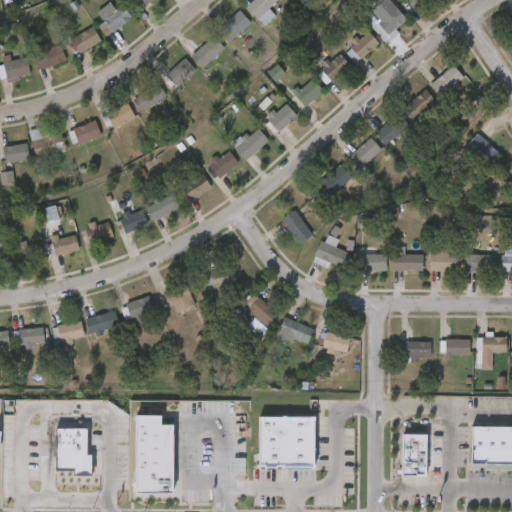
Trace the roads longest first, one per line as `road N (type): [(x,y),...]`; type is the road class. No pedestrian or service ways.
road 1 (residential): [(500,0),(432,43),(237,212),(164,257),(76,287),(0,299)]
road 2 (residential): [(511,306),(325,300),(283,272),(237,212)]
road 3 (residential): [(205,0),(117,74),(51,105),(0,115)]
road 4 (residential): [(378,304),(377,511)]
